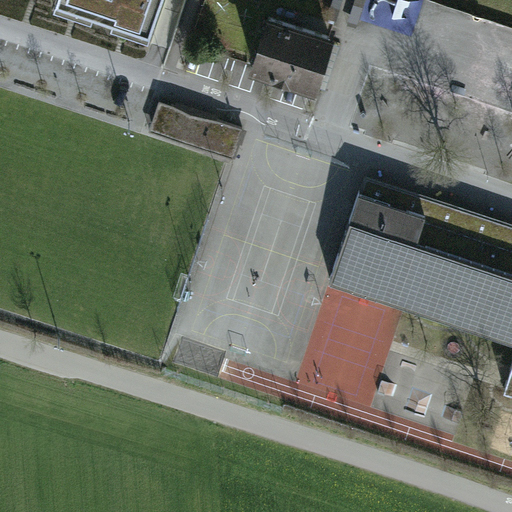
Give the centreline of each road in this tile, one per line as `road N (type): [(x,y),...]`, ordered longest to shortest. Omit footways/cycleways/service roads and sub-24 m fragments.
road 1 (residential): [(0,32),(511,200)]
road 2 (unclassified): [(511,506),(0,341)]
